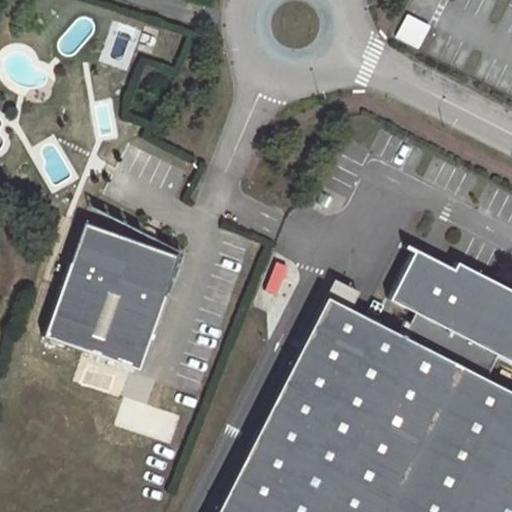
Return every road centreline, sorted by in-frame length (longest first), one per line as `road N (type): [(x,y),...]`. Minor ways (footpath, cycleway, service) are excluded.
road 1 (unclassified): [(345,49),(511,135)]
road 2 (unclassified): [(239,0),(240,49),(265,75),(309,80),(345,49)]
